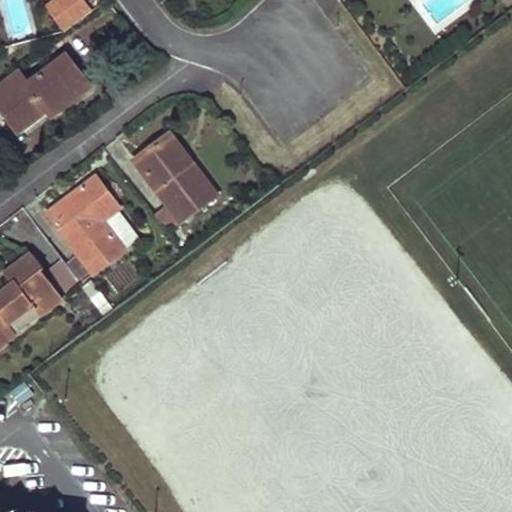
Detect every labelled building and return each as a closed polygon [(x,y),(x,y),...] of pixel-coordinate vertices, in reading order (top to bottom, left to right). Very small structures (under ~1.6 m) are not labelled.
[(0,87),(0,107),(4,114),(11,109),(25,129),(48,111),(54,106),(59,112),(92,86),(67,55),(29,84),(20,73),(0,87)] [(54,106),(48,111),(52,117),(59,112),(54,106)] [(11,109),(4,114),(19,133),(25,129),(11,109)] [(134,161),(168,205),(182,223),(214,199),(188,166),(193,162),(171,133),(134,161)] [(193,162),(188,166),(214,199),(219,196),(193,162)] [(49,213),(94,273),(125,249),(125,248),(103,221),(118,209),(120,207),(97,177),(49,213)] [(168,205),(155,216),(168,234),(182,223),(168,205)] [(118,209),(103,221),(125,248),(140,237),(118,209)] [(43,270),(32,255),(13,270),(15,274),(7,280),(13,286),(0,296),(0,346),(16,333),(9,323),(33,305),(40,316),(63,298),(42,271),(43,270)] [(13,270),(5,276),(7,280),(15,274),(13,270)] [(88,284),(83,287),(99,309),(104,306),(88,284)] [(40,316),(33,305),(9,323),(16,333),(40,316)]
